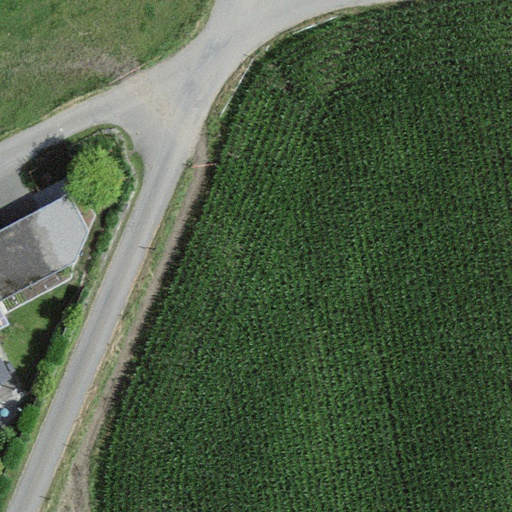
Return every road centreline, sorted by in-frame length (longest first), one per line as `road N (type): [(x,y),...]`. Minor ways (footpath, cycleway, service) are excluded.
road 1 (unclassified): [(23,511),(198,92)]
road 2 (unclassified): [(198,92),(85,116),(0,160)]
